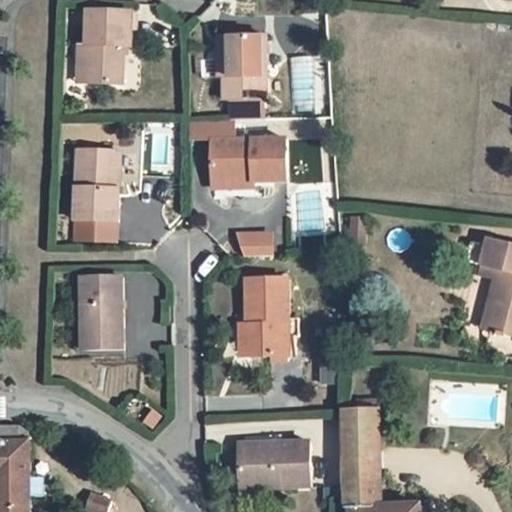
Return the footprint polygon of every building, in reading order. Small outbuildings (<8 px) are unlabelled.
[(92,40),(90,76),(128,78),(130,43),(138,43),(140,9),(94,7),(92,40)] [(270,91),(269,29),(228,30),(227,67),(227,91),(270,91)] [(219,67),(227,67),(228,30),(219,30),(219,67)] [(80,75),(90,76),(92,40),(83,39),(80,75)] [(212,173),(253,176),(288,176),(288,135),(211,134),(212,173)] [(123,179),(114,179),(116,144),(79,144),(74,215),(121,216),(123,179)] [(123,179),(125,145),(116,144),(114,179),(123,179)] [(253,184),(253,176),(212,173),(212,183),(253,184)] [(243,224),(248,243),(276,244),(276,225),(243,224)] [(368,227),(354,227),(354,252),(369,251),(368,227)] [(493,289),(493,290),(488,293),(485,319),(489,320),(485,338),(511,345),(511,258),(488,253),(486,259),(470,254),(464,272),(485,277),(495,281),(492,285),(493,289)] [(250,348),(291,347),(290,332),(289,308),(287,268),(244,270),(246,296),(254,296),(255,313),(248,313),(250,348)] [(118,317),(129,317),(129,276),(85,275),(86,346),(118,346),(118,317)] [(492,285),(495,281),(485,277),(482,287),(488,293),(493,290),(493,289),(492,285)] [(289,308),(290,332),(299,329),(298,310),(289,308)] [(241,349),(250,348),(248,313),(239,313),(241,349)] [(118,317),(118,346),(129,346),(129,317),(118,317)] [(380,396),(345,396),(345,399),(347,497),(347,511),(420,511),(420,510),(385,507),(380,396)] [(274,465),(275,474),(308,473),(307,427),(239,432),(241,467),(274,465)] [(0,511),(36,511),(32,433),(0,433),(0,511)] [(241,467),(241,475),(275,474),(274,465),(241,467)] [(95,488),(73,487),(72,503),(94,505),(95,488)]
